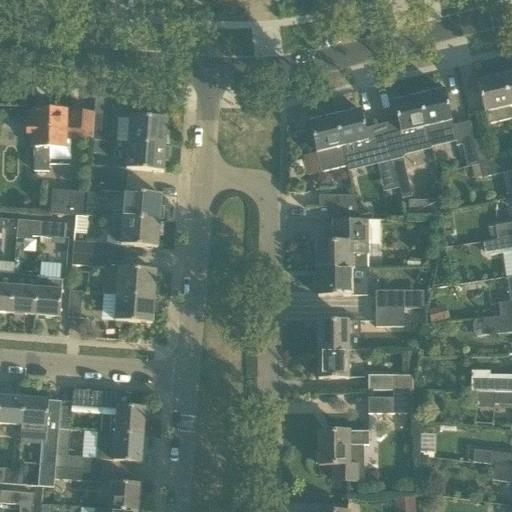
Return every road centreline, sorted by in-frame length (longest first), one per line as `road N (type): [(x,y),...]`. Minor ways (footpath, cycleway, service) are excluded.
road 1 (residential): [(267,511),(269,232),(243,192),(198,173)]
road 2 (residential): [(200,65),(341,54),(511,12)]
road 3 (residential): [(180,375),(198,173)]
road 4 (residential): [(0,51),(200,65)]
road 5 (residential): [(180,375),(0,365)]
road 6 (residential): [(169,511),(180,375)]
